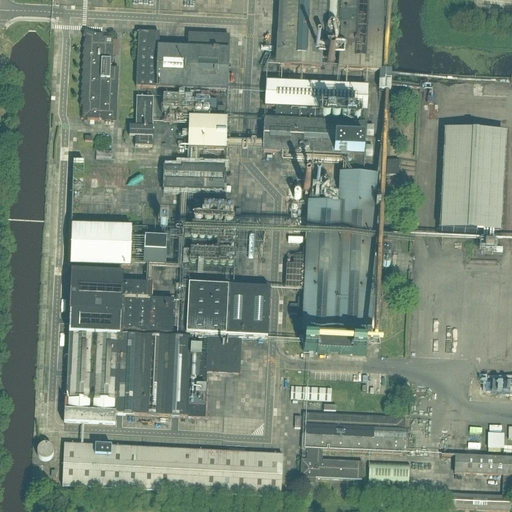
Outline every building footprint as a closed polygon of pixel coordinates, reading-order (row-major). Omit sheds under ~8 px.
[(337,52),(337,58),(336,73),(379,75),(381,75),(381,72),(384,0),(278,0),(275,69),(323,72),(324,51),(337,52)] [(112,68),(113,40),(103,40),(103,37),(96,37),(85,33),(83,39),(86,40),(82,51),(84,52),(82,58),(84,59),(82,66),(83,66),(81,73),(83,73),(81,80),(83,80),(81,87),(82,87),(80,94),(82,95),(80,101),(82,102),(80,108),(83,109),(82,121),(84,121),(102,122),(102,123),(116,124),(118,71),(110,71),(110,68),(112,68)] [(188,50),(159,49),(160,36),(138,35),(136,90),(156,91),(156,92),(228,95),(229,52),(229,38),(188,37),(188,50)] [(381,75),(379,75),(378,93),(390,93),(391,73),(381,72),(381,75)] [(365,160),(365,148),(366,139),(366,128),(366,127),(362,127),(363,116),(367,116),(368,89),(266,84),(264,111),(275,111),(275,123),(264,122),(262,155),(365,160)] [(152,150),(154,100),(136,100),(136,129),(129,129),(129,139),(135,140),(135,149),(152,150)] [(209,116),(209,102),(163,101),(163,114),(209,116)] [(217,110),(217,120),(225,121),(225,110),(217,110)] [(226,154),(227,121),(225,121),(217,120),(189,120),(188,153),(226,154)] [(366,128),(366,139),(373,140),(374,128),(366,128)] [(500,236),(502,192),(505,136),(445,133),(440,233),(500,236)] [(181,171),(165,170),(165,193),(218,195),(218,194),(222,195),(224,195),(224,170),(181,168),(181,171)] [(367,361),(377,192),(378,178),(341,176),(341,177),(340,177),(338,206),(307,205),(299,358),(367,361)] [(131,267),(131,230),(72,228),(70,270),(131,271),(131,267)] [(167,240),(144,240),(143,268),(165,269),(167,240)] [(221,269),(221,257),(189,257),(190,269),(210,268),(210,269),(221,269)] [(69,316),(70,317),(65,413),(64,413),(63,426),(115,428),(115,417),(188,421),(188,420),(205,421),(207,376),(240,378),(241,344),(192,341),(121,338),(120,335),(172,337),(174,302),(151,302),(152,286),(123,285),(123,277),(72,274),(69,316)] [(268,341),(270,292),(189,287),(187,336),(268,341)] [(331,404),(332,391),(290,389),(290,402),(331,404)] [(407,443),(407,432),(405,432),(405,421),(303,416),(301,452),(302,452),(302,462),(301,462),(300,480),(306,480),(306,485),(315,486),(316,481),(362,483),(362,465),(322,463),(322,453),(403,458),(403,442),(407,443)] [(487,450),(502,450),(502,427),(487,427),(487,450)] [(37,454),(37,455),(37,456),(38,457),(38,458),(38,459),(39,459),(39,460),(40,461),(41,462),(42,462),(43,463),(44,463),(45,463),(46,463),(47,463),(48,463),(49,463),(49,462),(50,462),(51,462),(51,461),(52,461),(52,460),(53,459),(53,458),(54,458),(54,457),(54,456),(54,455),(54,454),(54,453),(54,452),(53,451),(53,450),(52,449),(51,448),(50,447),(49,447),(48,446),(47,446),(46,446),(45,446),(44,446),(44,447),(43,447),(42,447),(41,447),(41,448),(40,448),(40,449),(39,449),(39,450),(38,450),(38,451),(38,452),(37,453),(37,454)] [(109,491),(111,449),(65,447),(64,470),(80,471),(79,490),(109,491)] [(111,449),(109,491),(275,499),(280,500),(282,457),(111,449)] [(511,478),(511,460),(455,458),(454,476),(511,478)] [(368,464),(367,488),(407,490),(408,466),(368,464)] [(63,489),(79,490),(80,471),(64,470),(63,489)] [(450,511),(511,511),(511,499),(451,497),(450,511)]
